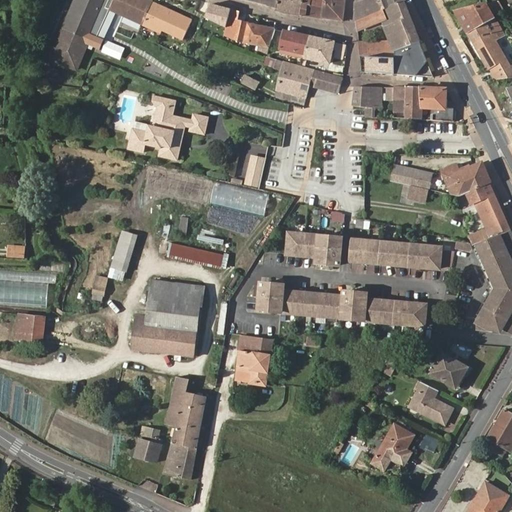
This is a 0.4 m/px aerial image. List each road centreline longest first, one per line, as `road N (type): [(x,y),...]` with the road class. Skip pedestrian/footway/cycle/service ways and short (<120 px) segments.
road 1 (secondary): [(511,170),(427,0)]
road 2 (tertiary): [(0,433),(154,511)]
road 3 (residential): [(425,511),(511,365)]
road 4 (unknown): [(348,184),(304,184),(290,170),(300,124),(313,114),(347,113)]
road 5 (unknown): [(276,511),(299,390)]
